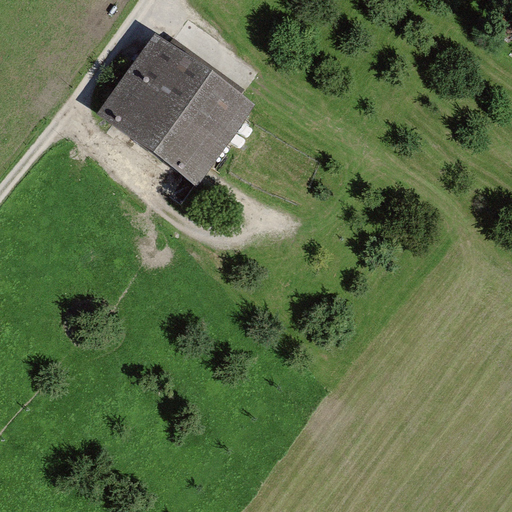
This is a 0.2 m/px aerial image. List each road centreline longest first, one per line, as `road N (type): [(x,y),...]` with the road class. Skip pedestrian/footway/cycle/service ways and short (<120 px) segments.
road 1 (track): [(74,120),(212,245),(264,226),(246,197)]
road 2 (track): [(152,0),(74,120),(0,204)]
